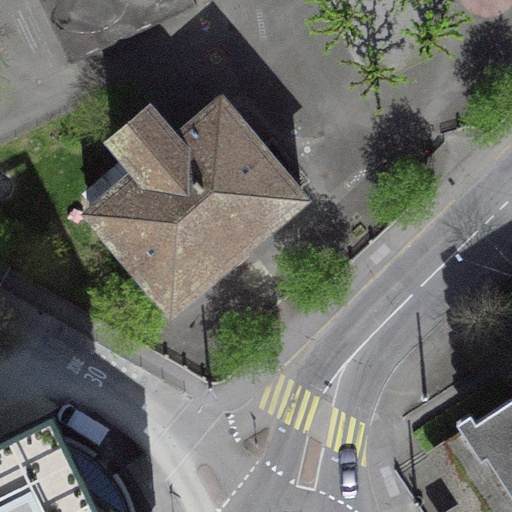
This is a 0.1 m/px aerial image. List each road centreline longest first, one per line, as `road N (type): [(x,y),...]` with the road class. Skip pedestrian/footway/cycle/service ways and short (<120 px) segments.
road 1 (secondary): [(301,511),(320,418),(340,369),(511,196)]
road 2 (residential): [(231,511),(135,407),(0,316)]
